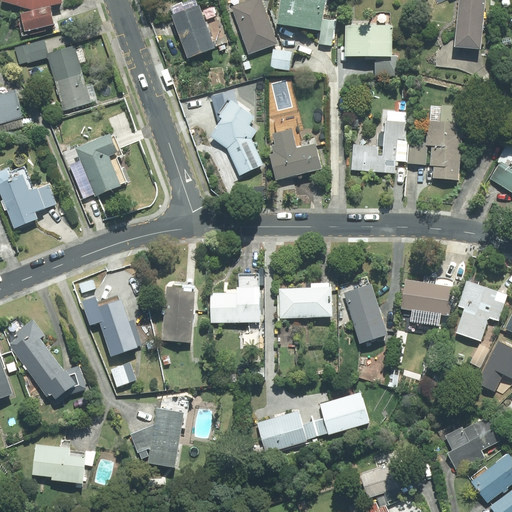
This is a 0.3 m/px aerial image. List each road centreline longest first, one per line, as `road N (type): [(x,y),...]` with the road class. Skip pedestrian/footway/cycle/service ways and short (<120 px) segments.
road 1 (residential): [(196,228),(409,228),(511,244)]
road 2 (residential): [(118,0),(196,228)]
road 3 (unknown): [(347,211),(347,102),(337,54),(327,41),(288,31)]
road 4 (residential): [(0,290),(115,244),(196,228)]
